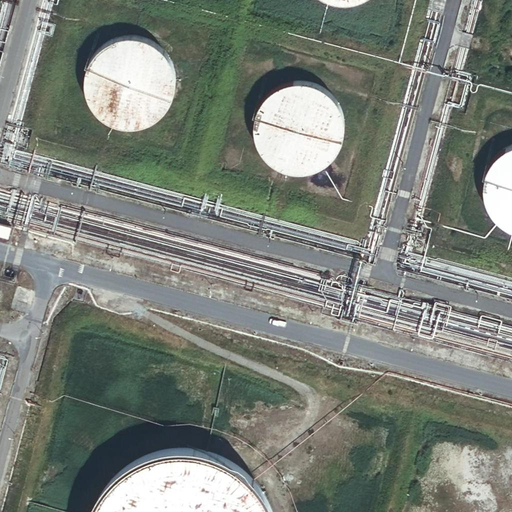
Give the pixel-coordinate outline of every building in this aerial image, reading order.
[(174,88),(174,82),(174,76),(173,71),(171,65),(169,60),(166,55),(162,51),(158,47),(153,43),(148,41),(143,38),(137,37),(132,36),(126,36),(120,37),(115,38),(110,40),(105,43),(100,46),(96,50),(92,55),(89,59),(86,65),(85,70),(84,76),(83,81),(83,87),(84,93),(86,98),(89,103),(92,108),(95,113),(99,117),(104,120),(109,123),(114,125),(120,126),(126,127),(131,127),(137,127),(143,125),(148,123),(153,120),(158,117),(162,113),(165,109),(169,104),(171,99),(173,93),(174,88)] [(344,133),(344,127),(344,121),(343,116),(341,110),(339,105),(336,100),(332,96),(328,92),(323,88),(318,86),(313,83),(307,82),(302,81),(296,81),(290,82),(285,83),(279,85),(274,88),(270,91),(265,95),(262,100),(259,105),(256,110),(254,115),(253,121),(253,126),(253,132),(254,138),(256,143),(258,148),(262,153),(265,158),(269,162),(274,165),(279,168),(284,170),(290,171),(295,172),(301,172),(307,172),(312,170),(318,168),(323,165),(327,162),(332,158),(335,154),(338,149),(341,144),(343,138),(344,133)] [(511,143),(507,146),(502,148),(497,152),(493,156),(489,160),(486,165),(484,170),(482,175),(481,181),(481,187),(481,193),(482,198),(484,203),(486,209),(489,213),(493,218),(497,222),(501,225),(506,228),(511,230),(511,143)] [(9,226),(0,223),(0,235),(6,237),(9,226)] [(270,511),(269,509),(264,498),(258,488),(251,479),(242,471),(232,464),(222,458),(211,454),(199,451),(188,449),(176,449),(164,451),(152,454),(141,458),(131,464),(121,470),(112,479),(105,488),(98,498),(93,508),(92,511),(270,511)]
